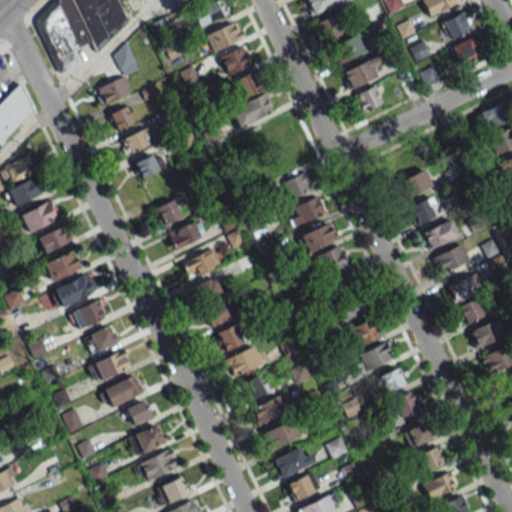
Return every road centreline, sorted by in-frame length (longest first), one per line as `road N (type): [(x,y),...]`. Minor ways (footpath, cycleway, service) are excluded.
road 1 (residential): [(506,511),(257,0)]
road 2 (residential): [(245,511),(12,32),(4,0)]
road 3 (residential): [(334,157),(511,67)]
